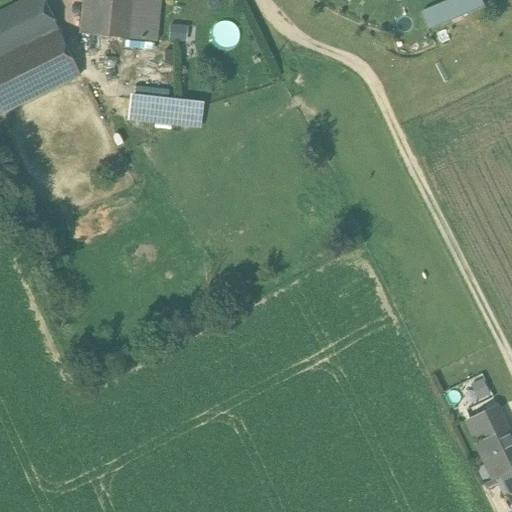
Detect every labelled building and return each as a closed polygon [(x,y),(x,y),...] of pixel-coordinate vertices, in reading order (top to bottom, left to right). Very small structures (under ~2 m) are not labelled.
[(43,0),(27,0),(0,13),(0,55),(57,28),(43,0)] [(83,0),(80,33),(156,41),(159,0),(83,0)] [(481,0),(452,0),(422,13),(428,29),(483,6),(481,0)] [(168,22),(165,37),(181,40),(184,25),(168,22)] [(231,39),(227,22),(213,25),(217,42),(231,39)] [(57,28),(0,55),(0,113),(80,74),(57,28)] [(190,104),(132,98),(130,119),(187,125),(190,104)] [(445,381),(445,401),(485,400),(485,381),(445,381)] [(496,406),(467,420),(478,442),(480,447),(509,433),(496,406)] [(509,433),(480,447),(478,442),(477,442),(494,479),(499,477),(511,469),(511,437),(510,433),(509,433)] [(511,469),(499,477),(508,494),(506,494),(511,505),(511,469)]
